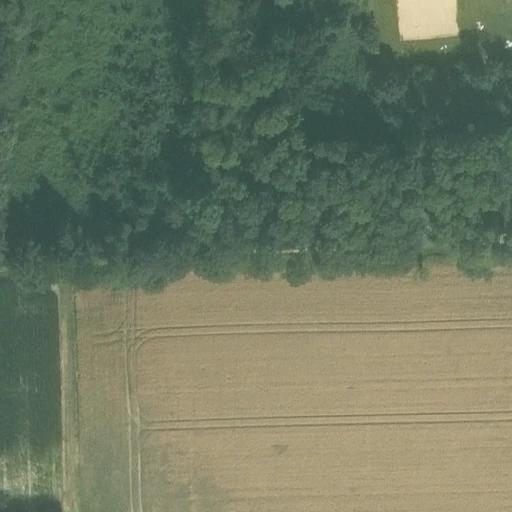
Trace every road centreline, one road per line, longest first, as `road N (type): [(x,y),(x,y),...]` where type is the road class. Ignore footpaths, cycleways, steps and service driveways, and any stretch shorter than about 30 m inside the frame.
road 1 (track): [(69,271),(511,248)]
road 2 (track): [(83,511),(69,271)]
